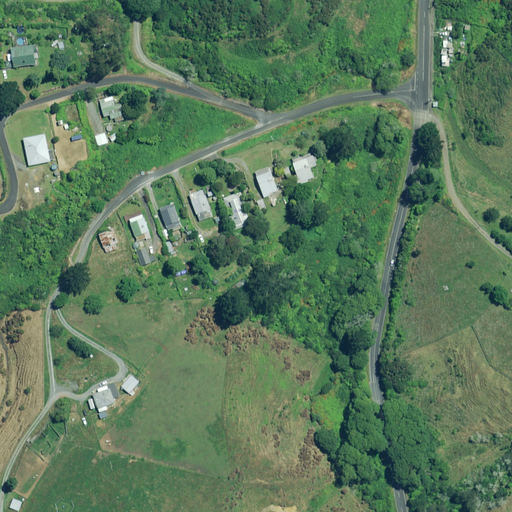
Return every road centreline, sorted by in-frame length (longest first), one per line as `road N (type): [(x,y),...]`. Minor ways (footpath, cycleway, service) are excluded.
road 1 (tertiary): [(402,511),(373,359),(423,89)]
road 2 (residential): [(0,210),(13,198),(0,126),(11,109),(121,79),(201,95)]
road 3 (residential): [(50,306),(96,221),(141,180),(276,120)]
road 4 (residential): [(276,120),(344,98),(423,89)]
road 5 (residential): [(201,95),(140,53),(133,12),(122,0)]
